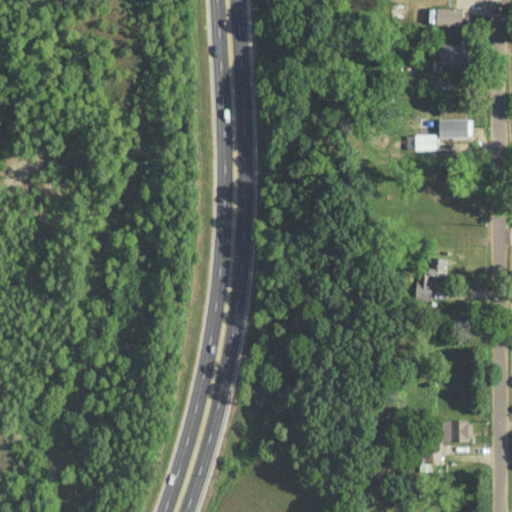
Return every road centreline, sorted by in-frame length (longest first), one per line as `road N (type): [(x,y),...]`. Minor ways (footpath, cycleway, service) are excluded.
road 1 (secondary): [(226,0),(234,190),(225,312),(214,382),(173,511)]
road 2 (residential): [(498,511),(499,0)]
